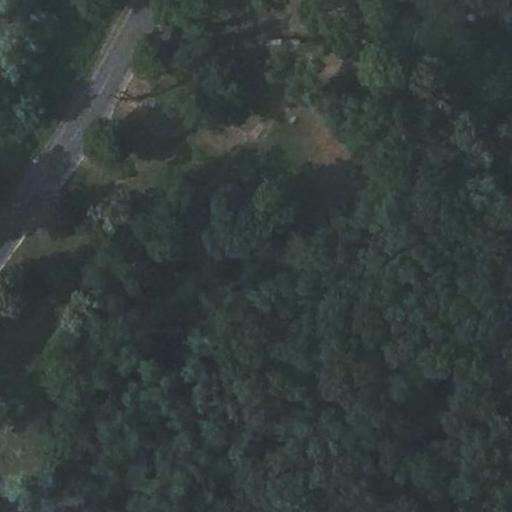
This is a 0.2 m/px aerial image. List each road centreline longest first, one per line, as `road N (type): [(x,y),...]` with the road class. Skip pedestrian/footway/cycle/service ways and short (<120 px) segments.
road 1 (tertiary): [(148,0),(86,118),(0,236)]
road 2 (track): [(486,0),(443,23),(356,37)]
